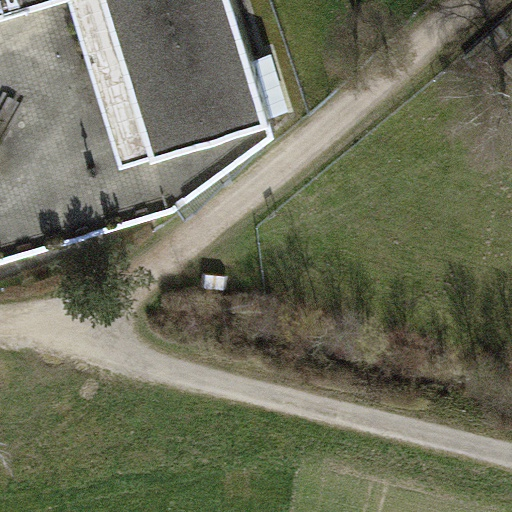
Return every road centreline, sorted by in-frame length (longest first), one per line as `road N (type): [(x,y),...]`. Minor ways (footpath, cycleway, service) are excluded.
road 1 (track): [(0,328),(110,296),(298,168),(473,0)]
road 2 (track): [(6,327),(511,448)]
